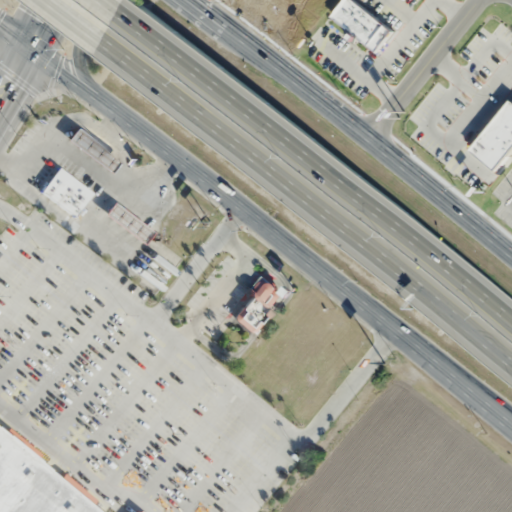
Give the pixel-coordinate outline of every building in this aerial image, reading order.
[(344,0),(352,0),(385,26),(367,48),(358,41),(354,45),(343,36),(347,30),(331,17),(344,0)] [(472,149),(511,100),(511,149),(496,169),(472,149)] [(73,128),(118,162),(109,174),(64,140),(73,128)] [(57,167),(91,193),(72,218),(38,192),(57,167)] [(110,204),(149,233),(141,245),(102,215),(110,204)] [(235,308),(246,294),(246,292),(247,290),(249,288),(252,287),(262,274),(270,281),(272,281),(275,282),(276,284),(276,286),(276,288),(279,290),(280,292),(280,293),(279,296),(271,305),(272,306),(269,310),(271,311),(265,318),(263,315),(256,323),(257,324),(252,330),(250,332),(247,331),(233,320),(232,317),(232,315),(237,309),(235,308)] [(0,511),(0,433),(6,425),(43,456),(36,464),(57,481),(61,475),(92,500),(87,507),(93,511),(0,511)]
